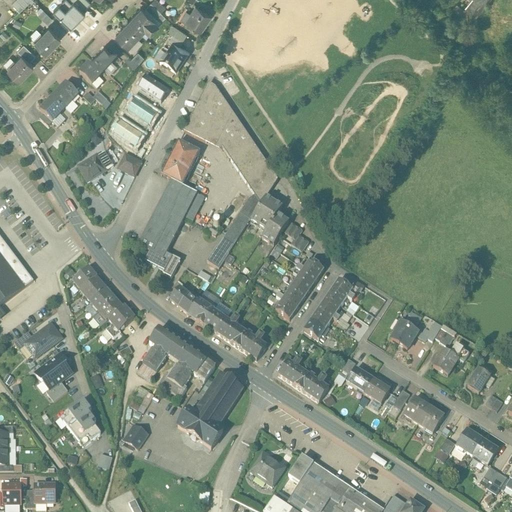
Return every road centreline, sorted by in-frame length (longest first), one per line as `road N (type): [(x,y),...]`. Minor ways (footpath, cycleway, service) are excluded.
road 1 (residential): [(261,381),(332,267),(203,64)]
road 2 (primary): [(261,381),(458,511)]
road 3 (residential): [(98,252),(203,64)]
road 4 (primary): [(98,252),(159,312),(261,381)]
road 5 (residential): [(511,440),(360,343)]
road 6 (residential): [(121,0),(11,119)]
road 7 (primary): [(22,135),(98,252)]
